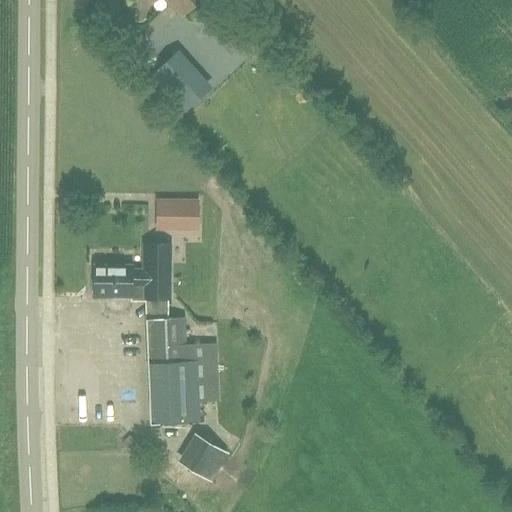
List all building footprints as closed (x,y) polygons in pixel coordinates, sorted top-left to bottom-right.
[(167,0),(180,15),(196,0),(144,0),(148,4),(153,0),(167,0)] [(228,7),(209,24),(233,52),(252,34),(228,7)] [(203,94),(169,56),(147,76),(181,114),(203,94)] [(199,198),(156,198),(156,225),(199,225),(199,198)] [(137,295),(137,298),(168,297),(166,241),(143,242),(145,268),(130,269),(130,265),(93,267),(94,296),(137,295)] [(152,312),(173,311),(173,302),(152,303),(152,312)] [(184,318),(146,319),(149,424),(198,422),(195,345),(185,345),(184,318)] [(225,452),(204,440),(187,467),(207,480),(225,452)]
